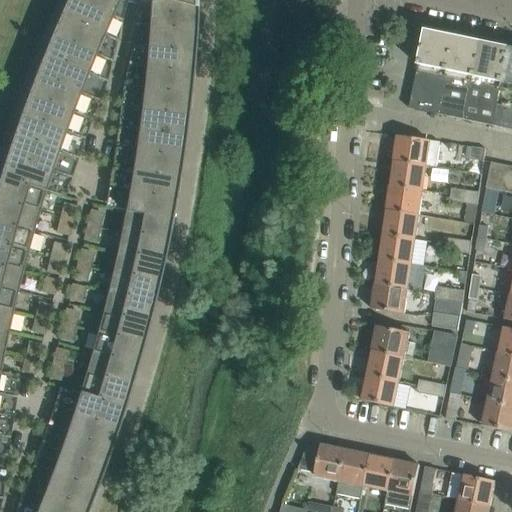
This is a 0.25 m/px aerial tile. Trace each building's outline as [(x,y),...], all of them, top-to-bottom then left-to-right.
[(113,15),(78,0),(71,0),(64,17),(105,34),(113,15)] [(78,0),(113,15),(119,3),(123,0),(144,0),(144,1),(149,10),(149,24),(193,28),(194,9),(193,0),(78,0)] [(97,53),(105,34),(64,17),(55,37),(97,53)] [(192,49),(193,28),(149,24),(147,45),(192,49)] [(426,30),(416,74),(445,80),(454,36),(453,36),(428,31),(429,30),(426,30)] [(454,36),(445,80),(472,86),(481,42),(480,41),(480,42),(456,37),(456,36),(454,36)] [(97,53),(55,37),(51,46),(47,57),(89,73),(91,68),(97,53)] [(481,42),(472,86),(500,91),(502,83),(509,48),(508,48),(483,43),(483,42),(481,42)] [(190,63),(192,49),(147,45),(145,66),(190,71),(190,63)] [(511,85),(511,49),(510,49),(510,48),(509,48),(502,83),(511,85)] [(89,73),(47,57),(39,77),(81,92),(89,73)] [(188,84),(190,71),(145,66),(144,80),(143,87),(188,92),(188,84)] [(438,116),(445,80),(416,74),(408,110),(438,116)] [(77,102),(81,92),(39,77),(36,86),(32,97),(73,112),(77,102)] [(465,121),(472,86),(445,80),(438,116),(465,121)] [(497,104),(500,91),(472,86),(465,121),(492,127),(497,104)] [(185,113),(188,92),(143,87),(141,108),(185,113)] [(73,112),(32,97),(28,106),(24,117),(66,132),(70,122),(73,112)] [(504,129),(508,107),(497,104),(492,127),(504,129)] [(184,127),(185,113),(141,108),(140,121),(139,128),(182,135),(184,127)] [(63,141),(66,132),(24,117),(21,126),(17,137),(59,151),(63,141)] [(181,148),(182,135),(139,128),(137,142),(136,149),(180,156),(181,148)] [(52,171),(59,151),(17,137),(14,146),(10,158),(52,171)] [(397,137),(394,162),(427,167),(437,168),(440,143),(430,142),(397,137)] [(511,145),(497,143),(493,160),(511,163),(511,145)] [(486,150),(471,147),(469,159),(484,162),(486,150)] [(178,169),(180,156),(136,149),(132,170),(176,177),(178,169)] [(49,181),(52,171),(10,158),(7,167),(3,178),(46,191),(49,181)] [(423,191),(427,167),(394,162),(390,187),(423,191)] [(500,191),(505,165),(492,162),(486,188),(500,191)] [(511,193),(511,166),(505,165),(500,191),(511,193)] [(174,191),(176,177),(132,170),(130,183),(129,191),(173,199),(174,191)] [(0,199),(40,211),(46,191),(3,178),(0,188),(0,189),(0,199)] [(420,216),(423,191),(390,187),(387,211),(420,216)] [(464,203),(466,191),(452,189),(449,202),(464,203)] [(171,212),(173,199),(129,191),(127,204),(125,211),(169,220),(171,212)] [(478,205),(480,192),(466,191),(464,203),(478,205)] [(37,220),(40,211),(0,199),(0,222),(34,231),(37,220)] [(485,201),(483,213),(493,215),(495,203),(485,201)] [(74,222),(77,207),(63,203),(59,219),(74,222)] [(100,229),(104,214),(90,210),(86,225),(100,229)] [(165,241),(169,220),(125,211),(121,232),(165,241)] [(416,240),(420,216),(387,211),(383,235),(416,240)] [(70,237),(74,222),(59,219),(56,234),(70,237)] [(492,222),(485,221),(482,237),(489,238),(492,222)] [(0,244),(28,252),(34,231),(0,222),(0,244)] [(96,244),(100,229),(86,225),(83,241),(96,244)] [(162,254),(165,241),(121,232),(119,245),(117,252),(160,262),(162,254)] [(413,264),(416,240),(383,235),(380,260),(413,264)] [(457,253),(458,240),(444,238),(442,250),(457,253)] [(478,239),(477,251),(485,252),(487,240),(478,239)] [(470,255),(472,242),(458,240),(457,253),(470,255)] [(64,261),(67,246),(54,243),(50,258),(64,261)] [(26,260),(28,252),(0,244),(0,266),(23,272),(26,260)] [(90,268),(94,253),(80,250),(76,265),(90,268)] [(158,275),(160,262),(117,252),(114,265),(113,273),(156,283),(158,275)] [(60,276),(64,261),(50,258),(46,273),(60,276)] [(409,289),(413,264),(380,260),(376,284),(409,289)] [(86,283),(90,268),(76,265),(73,280),(86,283)] [(21,281),(23,272),(0,266),(0,288),(18,292),(21,281)] [(151,304),(156,283),(113,273),(108,293),(151,304)] [(480,277),(473,275),(471,287),(479,289),(480,277)] [(41,293),(55,296),(58,281),(44,278),(41,293)] [(406,314),(409,289),(376,284),(373,309),(406,314)] [(68,300),(82,303),(85,288),(71,285),(68,300)] [(449,302),(451,289),(437,287),(435,299),(449,302)] [(477,300),(479,289),(471,287),(469,299),(477,300)] [(16,301),(18,292),(0,288),(0,309),(13,313),(16,301)] [(462,304),(464,291),(451,289),(449,302),(462,304)] [(148,316),(151,304),(108,293),(105,305),(103,314),(146,325),(148,316)] [(48,321),(52,306),(38,302),(35,317),(48,321)] [(11,321),(13,313),(0,309),(0,331),(8,333),(11,321)] [(76,328),(80,313),(65,309),(62,324),(76,328)] [(458,330),(460,317),(434,313),(432,326),(458,330)] [(142,337),(146,325),(103,314),(100,325),(97,334),(140,346),(142,337)] [(45,336),(48,321),(35,317),(31,333),(45,336)] [(471,346),(476,322),(467,321),(462,344),(471,346)] [(72,343),(76,328),(62,324),(58,339),(72,343)] [(511,356),(511,330),(504,329),(492,326),(487,350),(499,353),(511,356)] [(377,327),(372,352),(406,359),(411,334),(377,327)] [(7,341),(8,333),(0,331),(0,352),(4,354),(7,341)] [(134,366),(140,346),(97,334),(92,354),(134,366)] [(453,355),(456,342),(444,340),(441,352),(453,355)] [(42,345),(28,342),(24,357),(39,360),(42,345)] [(474,347),(471,346),(462,344),(456,368),(466,371),(470,371),(474,347)] [(66,367),(69,352),(56,349),(52,364),(66,367)] [(400,383),(406,359),(372,352),(367,376),(400,383)] [(511,381),(511,356),(499,353),(494,378),(511,381)] [(131,378),(134,366),(92,354),(88,366),(86,374),(128,387),(131,378)] [(35,375),(39,360),(24,357),(21,372),(35,375)] [(62,382),(66,367),(52,364),(48,379),(62,382)] [(460,395),(466,371),(456,368),(451,393),(460,395)] [(125,398),(128,387),(86,374),(82,385),(80,394),(122,408),(125,398)] [(395,407),(400,383),(367,376),(361,401),(395,407)] [(511,406),(511,381),(494,378),(489,402),(511,406)] [(430,395),(433,383),(419,380),(416,392),(430,395)] [(444,398),(447,385),(433,383),(430,395),(444,398)] [(118,419),(122,408),(80,394),(76,405),(73,414),(115,428),(118,419)] [(511,432),(511,406),(489,402),(484,427),(511,432)] [(458,408),(448,406),(446,418),(456,420),(458,408)] [(108,449),(115,428),(73,414),(69,425),(66,434),(108,449)] [(105,460),(108,449),(66,434),(63,445),(60,454),(101,469),(105,460)] [(340,482),(347,451),(321,445),(320,449),(308,446),(298,470),(315,473),(314,476),(340,482)] [(364,487),(371,456),(347,451),(340,482),(337,495),(362,500),(364,487)] [(97,480),(101,469),(60,454),(56,464),(52,473),(94,489),(97,480)] [(389,492),(395,461),(371,456),(364,487),(387,492),(389,492)] [(412,498),(419,467),(395,461),(389,492),(387,492),(385,505),(410,510),(412,498)] [(432,495),(437,471),(426,469),(421,493),(428,494),(432,495)] [(90,500),(94,489),(52,473),(45,493),(86,509),(90,500)] [(490,507),(495,483),(465,476),(460,501),(490,507)] [(85,511),(86,509),(45,493),(41,503),(37,511),(85,511)] [(427,511),(432,495),(428,494),(421,493),(416,511),(427,511)] [(312,505),(333,510),(336,501),(315,495),(312,505)] [(488,511),(490,507),(460,501),(457,511),(488,511)]
